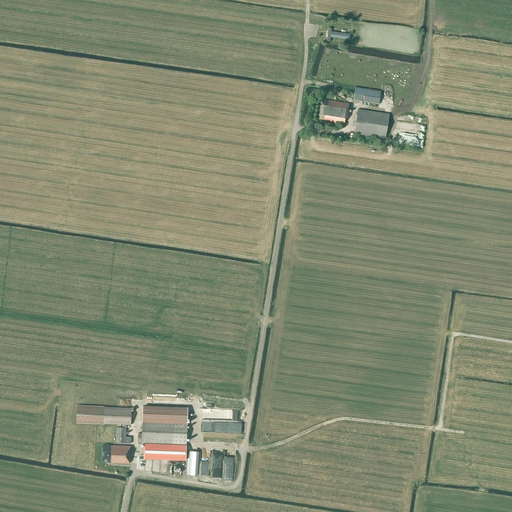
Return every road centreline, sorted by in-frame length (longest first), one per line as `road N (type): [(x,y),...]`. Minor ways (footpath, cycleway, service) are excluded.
road 1 (residential): [(123,511),(133,475),(226,488),(239,480),(306,26)]
road 2 (track): [(245,449),(345,418),(463,432)]
road 3 (track): [(440,429),(452,333),(511,342)]
